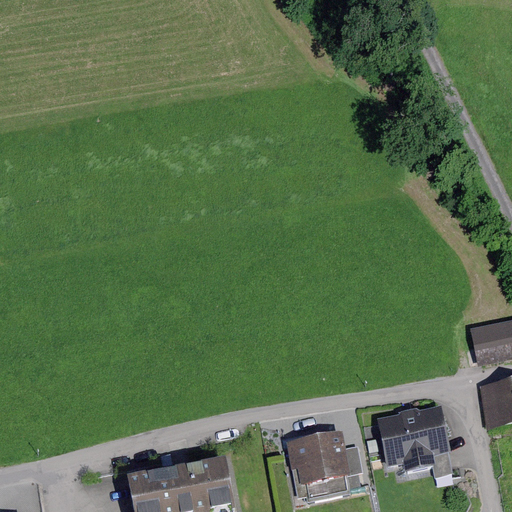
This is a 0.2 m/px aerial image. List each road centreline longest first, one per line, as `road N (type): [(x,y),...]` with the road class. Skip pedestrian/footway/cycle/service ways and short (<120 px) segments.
road 1 (residential): [(56,468),(267,417),(469,388)]
road 2 (residential): [(469,388),(493,511)]
